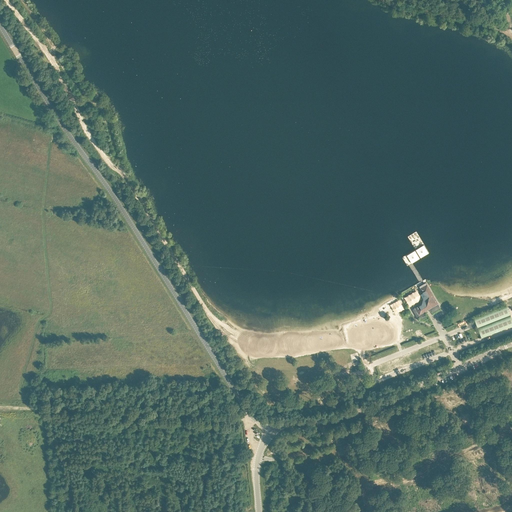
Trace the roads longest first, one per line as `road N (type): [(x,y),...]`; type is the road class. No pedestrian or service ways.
road 1 (unclassified): [(270,427),(249,414),(0,25)]
road 2 (unclassified): [(270,427),(371,405),(511,343)]
road 3 (track): [(249,414),(26,409)]
